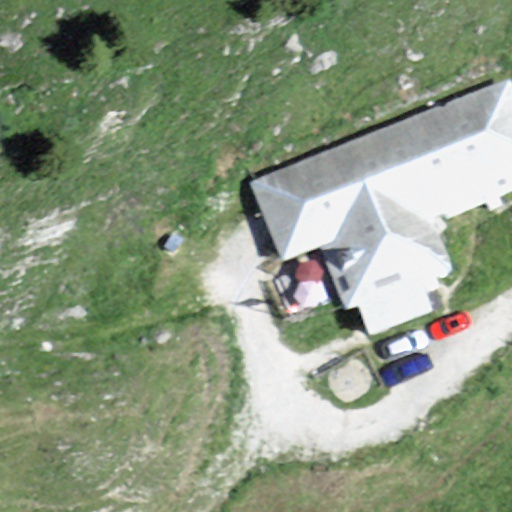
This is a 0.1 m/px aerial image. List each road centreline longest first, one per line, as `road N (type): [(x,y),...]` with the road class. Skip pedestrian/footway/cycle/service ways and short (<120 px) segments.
road 1 (track): [(291,409),(333,428),(381,418),(511,310)]
road 2 (track): [(234,268),(291,409)]
